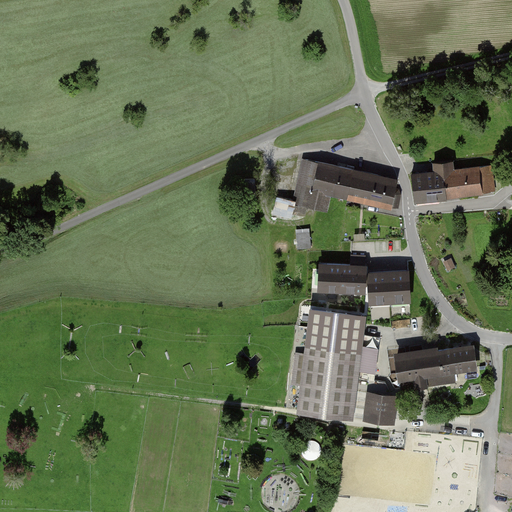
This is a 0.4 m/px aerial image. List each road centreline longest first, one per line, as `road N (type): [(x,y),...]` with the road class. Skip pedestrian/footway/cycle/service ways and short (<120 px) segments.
road 1 (unclassified): [(365,93),(0,249)]
road 2 (unclassified): [(365,93),(404,179),(427,281),(462,324),(511,339)]
road 3 (track): [(511,56),(365,93)]
